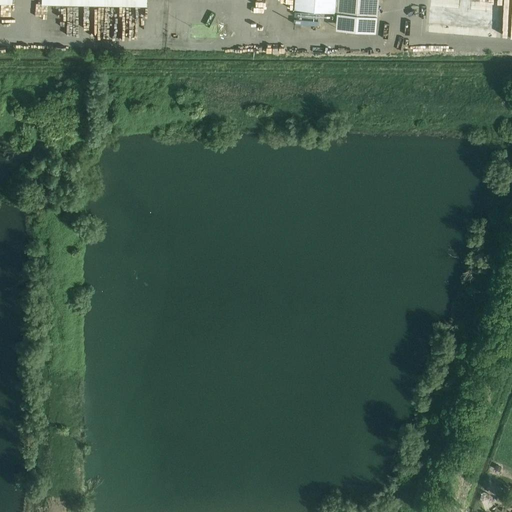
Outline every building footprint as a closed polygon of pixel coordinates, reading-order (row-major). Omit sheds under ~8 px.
[(295,0),(294,8),(378,15),(378,0),(295,0)] [(251,18),(250,24),(259,25),(260,9),(248,8),(248,18),(251,18)] [(191,23),(190,37),(226,38),(226,24),(191,23)] [(280,35),(267,35),(267,46),(280,46),(280,35)] [(384,38),(384,48),(397,49),(397,38),(384,38)] [(413,40),(403,41),(404,49),(413,48),(413,40)] [(484,511),(493,507),(489,498),(480,501),(484,511)]
